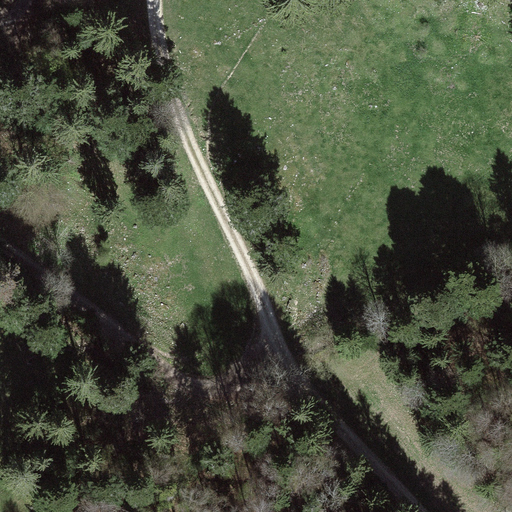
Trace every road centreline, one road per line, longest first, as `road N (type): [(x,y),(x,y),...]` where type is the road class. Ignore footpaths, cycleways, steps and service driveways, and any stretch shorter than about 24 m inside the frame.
road 1 (track): [(155,0),(184,121),(283,347)]
road 2 (track): [(283,347),(241,387),(174,373),(55,239),(0,223)]
road 3 (track): [(283,347),(356,458),(404,511)]
